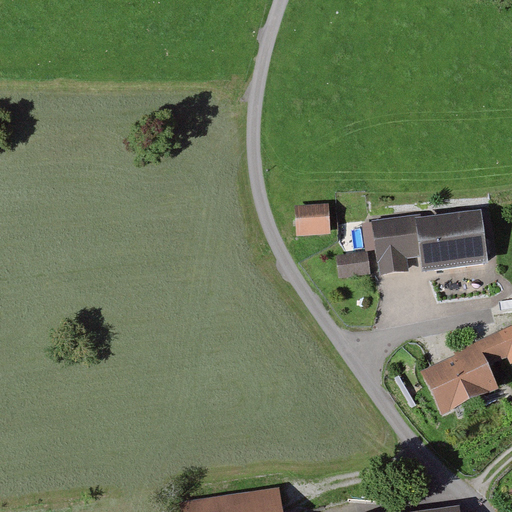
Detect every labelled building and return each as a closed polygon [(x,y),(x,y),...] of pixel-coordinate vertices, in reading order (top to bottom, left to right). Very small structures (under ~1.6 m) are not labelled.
[(335,207),(304,211),(308,239),(339,235),(335,207)] [(486,216),(423,224),(422,212),(378,217),(383,261),(427,256),(429,272),(492,265),(486,216)] [(339,284),(370,280),(367,255),(336,259),(339,284)] [(434,374),(453,414),(505,390),(495,368),(511,360),(511,343),(507,332),(460,353),(463,360),(434,374)] [(290,511),(289,493),(191,505),(191,511),(290,511)]
